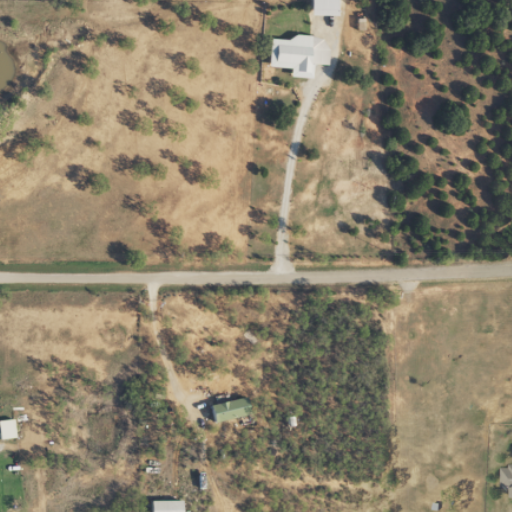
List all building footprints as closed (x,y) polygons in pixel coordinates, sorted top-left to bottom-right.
[(322,65),(324,39),(266,35),(264,67),(287,68),(286,76),(307,77),(308,64),(322,65)] [(206,405),(210,423),(246,414),(242,396),(206,405)] [(0,420),(0,439),(10,439),(10,420),(0,420)] [(511,466),(498,466),(498,489),(508,489),(508,498),(511,497),(511,466)] [(146,511),(177,511),(177,501),(146,501),(146,511)]
